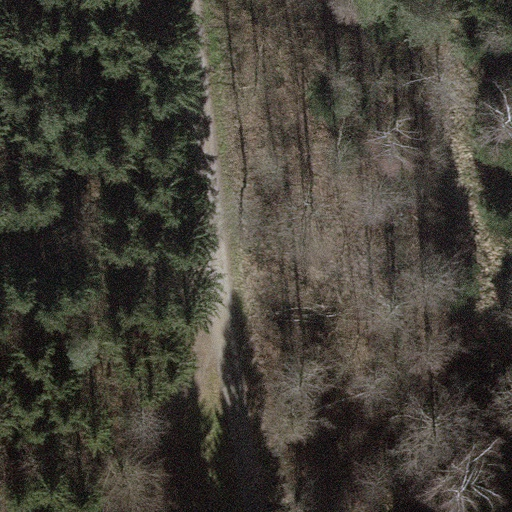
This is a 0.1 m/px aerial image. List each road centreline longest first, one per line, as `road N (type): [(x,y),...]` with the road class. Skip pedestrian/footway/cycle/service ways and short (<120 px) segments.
road 1 (track): [(196,0),(230,326),(262,511)]
road 2 (track): [(98,511),(170,432),(230,326)]
